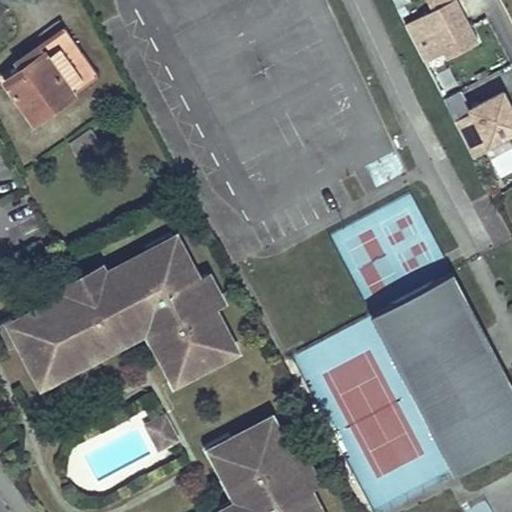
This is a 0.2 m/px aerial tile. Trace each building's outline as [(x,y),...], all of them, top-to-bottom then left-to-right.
[(451,0),(431,10),(404,24),(422,59),(443,49),(446,55),(475,40),(454,0),(451,0)] [(425,0),(431,10),(451,0),(425,0)] [(101,76),(66,25),(40,43),(44,50),(19,68),(23,73),(8,83),(36,122),(101,76)] [(44,50),(40,43),(14,61),(19,68),(44,50)] [(454,120),(472,156),(491,146),(488,141),(506,132),(511,128),(511,110),(502,91),(470,107),(471,110),(454,120)] [(80,160),(102,148),(91,127),(69,139),(80,160)] [(488,141),(491,146),(509,137),(506,132),(488,141)] [(68,293),(10,324),(25,352),(28,350),(43,379),(62,369),(64,374),(91,359),(90,357),(106,348),(108,350),(148,329),(174,378),(194,367),(197,372),(234,352),(220,326),(223,324),(215,309),(199,278),(191,263),(183,267),(171,245),(151,255),(149,250),(106,273),(108,277),(70,298),(68,293)] [(68,293),(70,298),(108,277),(106,273),(103,268),(65,288),(68,293)] [(456,474),(511,445),(511,383),(496,352),(454,272),(412,295),(373,315),(456,474)] [(208,273),(199,278),(215,309),(224,304),(208,273)] [(165,416),(147,426),(156,443),(174,433),(165,416)] [(234,443),(214,454),(240,503),(222,511),(313,511),(311,508),(319,504),(311,489),(295,458),(287,443),(283,445),(269,418),(232,438),(234,443)] [(177,439),(174,433),(156,443),(159,449),(177,439)] [(304,453),(295,458),(311,489),(320,484),(304,453)]
